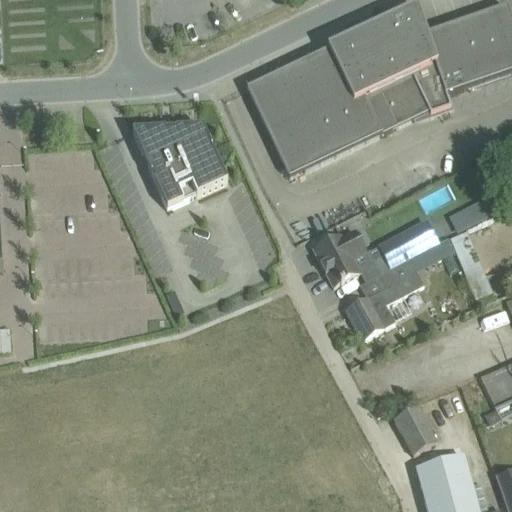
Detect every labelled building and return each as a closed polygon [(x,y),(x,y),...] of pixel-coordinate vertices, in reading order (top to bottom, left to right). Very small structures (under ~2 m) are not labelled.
[(447,100),(511,76),(511,24),(507,11),(425,39),(447,100)] [(408,25),(403,17),(377,29),(378,31),(247,93),(247,95),(289,183),(305,176),(429,116),(430,119),(451,112),(447,100),(425,39),(418,20),(408,25)] [(197,200),(227,187),(203,132),(132,136),(167,214),(189,204),(189,203),(196,200),(197,200)] [(481,205),(449,222),(457,237),(489,220),(481,205)] [(402,250),(383,260),(390,274),(408,264),(426,255),(437,248),(431,235),(426,226),(397,241),(402,250)] [(475,305),(493,298),(467,235),(450,242),(475,305)] [(340,240),(314,255),(333,292),(340,288),(341,290),(344,288),(344,287),(363,276),(356,263),(366,258),(354,236),(341,242),(340,240)] [(437,248),(426,255),(433,267),(455,256),(448,243),(437,248)] [(385,311),(423,290),(408,264),(390,274),(379,281),(386,294),(346,316),(353,327),(354,326),(364,345),(395,328),(385,311)] [(511,365),(480,381),(502,426),(511,420),(511,365)] [(413,461),(437,448),(418,412),(394,424),(413,461)] [(485,419),(490,430),(501,424),(495,414),(485,419)] [(471,489),(464,461),(416,474),(426,511),(477,511),(477,509),(474,499),(471,489)] [(506,511),(511,511),(511,476),(496,482),(506,511)] [(479,487),(471,489),(474,499),(482,497),(479,487)] [(482,497),(474,499),(477,509),(484,507),(482,497)]
